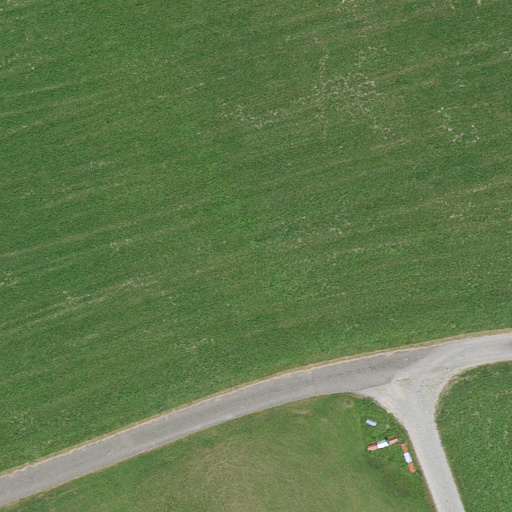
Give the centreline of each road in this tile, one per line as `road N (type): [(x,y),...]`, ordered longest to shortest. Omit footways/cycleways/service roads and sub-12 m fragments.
road 1 (track): [(0,487),(287,381),(511,339)]
road 2 (track): [(453,511),(389,363)]
